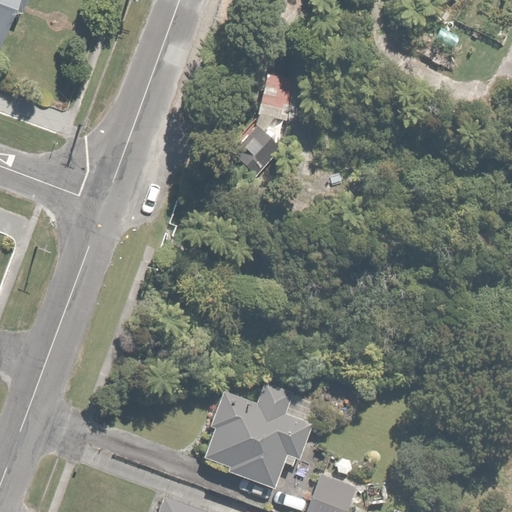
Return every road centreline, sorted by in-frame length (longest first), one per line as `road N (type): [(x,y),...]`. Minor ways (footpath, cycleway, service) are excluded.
road 1 (residential): [(105,204),(0,488)]
road 2 (residential): [(180,0),(105,204)]
